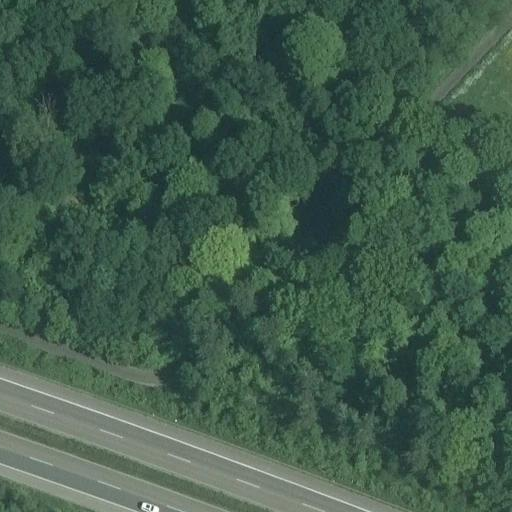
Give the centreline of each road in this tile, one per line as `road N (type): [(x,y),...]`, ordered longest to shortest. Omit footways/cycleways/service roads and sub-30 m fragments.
road 1 (motorway): [(314,511),(0,396)]
road 2 (motorway): [(0,455),(166,511)]
